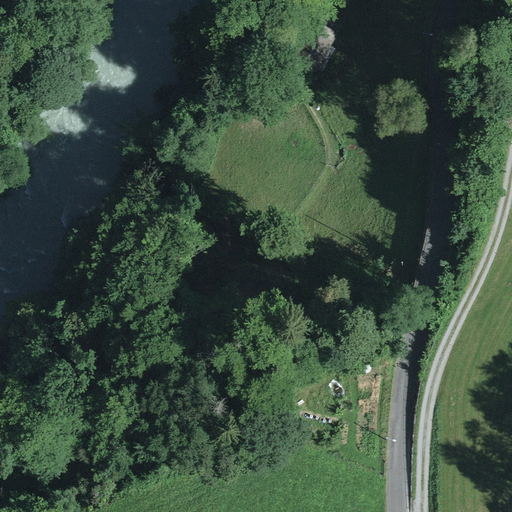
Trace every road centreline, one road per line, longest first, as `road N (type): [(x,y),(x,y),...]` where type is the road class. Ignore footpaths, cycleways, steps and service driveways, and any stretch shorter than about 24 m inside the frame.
road 1 (unclassified): [(454,0),(439,62),(443,208),(407,363),(396,511)]
road 2 (track): [(422,511),(434,380),(494,237),(511,171)]
